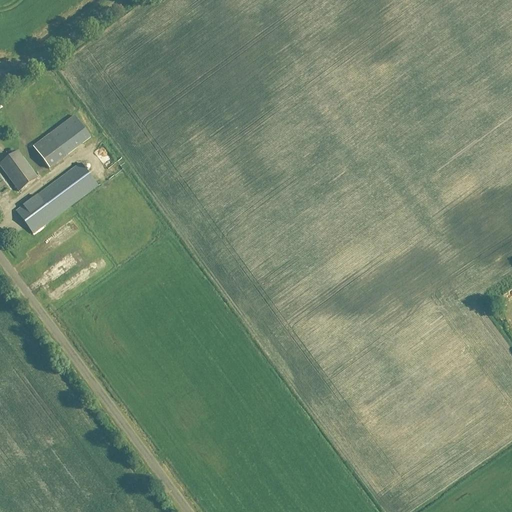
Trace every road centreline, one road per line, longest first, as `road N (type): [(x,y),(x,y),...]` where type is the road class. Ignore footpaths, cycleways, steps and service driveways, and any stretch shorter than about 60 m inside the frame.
road 1 (unclassified): [(183,511),(0,261)]
road 2 (unclassified): [(0,69),(41,62),(127,0)]
